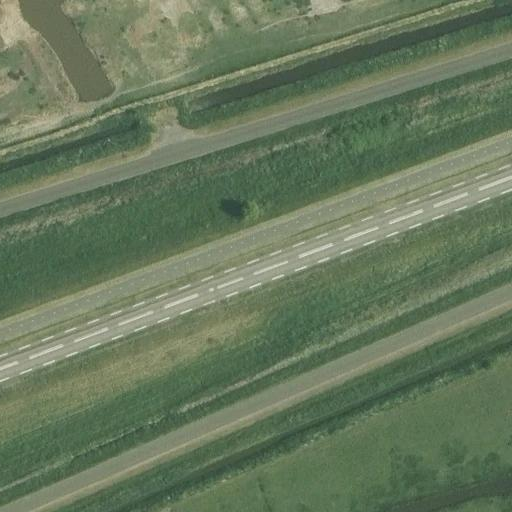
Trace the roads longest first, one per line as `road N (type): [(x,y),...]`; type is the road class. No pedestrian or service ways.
road 1 (secondary): [(0,371),(511,179)]
road 2 (unclassified): [(511,62),(0,222)]
road 3 (unclassified): [(37,511),(511,304)]
